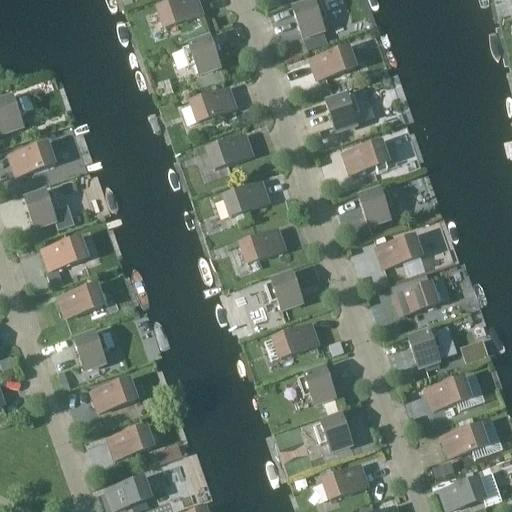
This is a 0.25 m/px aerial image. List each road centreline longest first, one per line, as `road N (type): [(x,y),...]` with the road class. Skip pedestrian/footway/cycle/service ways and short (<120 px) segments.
road 1 (residential): [(419,511),(240,0)]
road 2 (residential): [(86,511),(0,265)]
